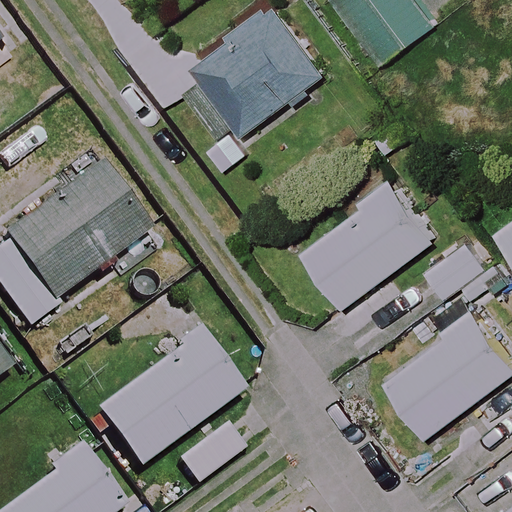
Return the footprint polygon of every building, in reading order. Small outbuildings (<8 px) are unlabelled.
[(233,148),(290,105),(294,111),(320,92),(315,86),(328,77),(278,9),(271,0),(266,0),(223,32),(227,38),(178,74),(233,148)] [(434,29),(413,0),(334,0),(383,66),(434,29)] [(58,309),(54,303),(148,238),(100,169),(0,238),(0,290),(19,319),(27,330),(58,309)] [(438,242),(397,186),(306,253),(347,309),(438,242)] [(511,226),(501,235),(511,249),(511,226)] [(488,270),(469,244),(428,274),(447,300),(488,270)] [(511,377),(511,359),(480,317),(391,384),(431,438),(511,377)] [(88,424),(100,440),(111,432),(139,469),(243,394),(200,334),(162,362),(151,346),(148,345),(146,344),(143,344),(141,344),(138,344),(136,345),(134,346),(132,348),(130,350),(128,352),(127,354),(126,356),(126,359),(126,362),(126,364),(137,380),(95,410),(99,415),(88,424)] [(243,450),(224,425),(176,462),(195,487),(243,450)] [(118,511),(124,508),(78,445),(50,466),(56,473),(2,511),(118,511)]
